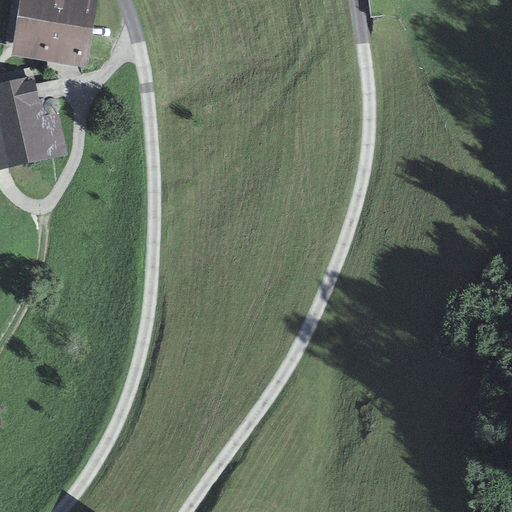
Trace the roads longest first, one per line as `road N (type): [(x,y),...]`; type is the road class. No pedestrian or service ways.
road 1 (track): [(1,177),(20,200),(53,198),(72,164),(81,104),(96,75),(125,48),(140,46)]
road 2 (track): [(40,203),(37,277),(0,344)]
